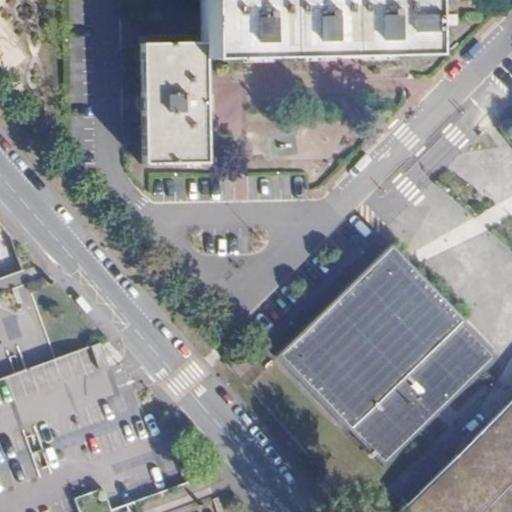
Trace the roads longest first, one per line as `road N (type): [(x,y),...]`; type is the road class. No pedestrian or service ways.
road 1 (unclassified): [(284,511),(0,178)]
road 2 (unknown): [(231,222),(231,117),(242,107),(433,111)]
road 3 (residential): [(467,77),(349,192)]
road 4 (residential): [(233,304),(349,192)]
